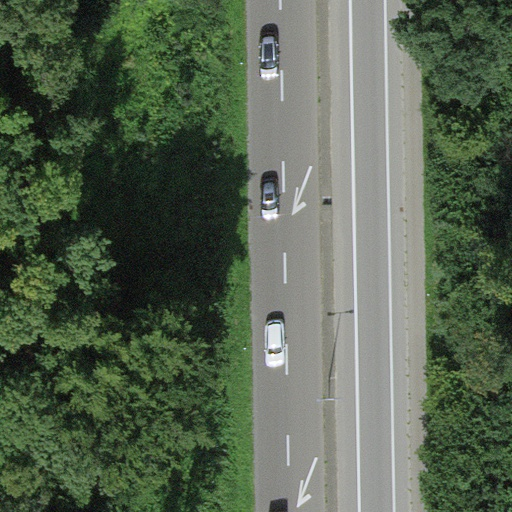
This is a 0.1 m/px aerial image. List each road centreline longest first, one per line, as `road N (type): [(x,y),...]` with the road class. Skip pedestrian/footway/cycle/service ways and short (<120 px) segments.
road 1 (track): [(36,0),(55,72),(61,232),(33,430),(12,511)]
road 2 (secondary): [(378,511),(369,0)]
road 3 (secondary): [(283,0),(291,511)]
